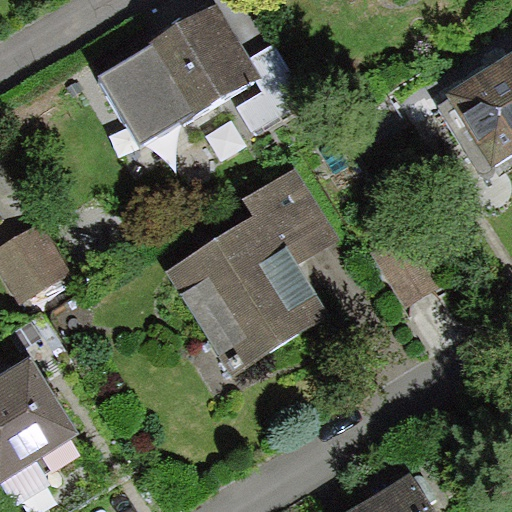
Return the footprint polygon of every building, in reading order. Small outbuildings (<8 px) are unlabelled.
[(101,82),(143,154),(258,87),(215,15),(101,82)] [(511,55),(436,103),(481,174),(511,155),(511,55)] [(154,268),(220,376),(344,301),(278,193),(154,268)] [(0,258),(0,265),(24,303),(70,274),(43,231),(0,258)] [(0,379),(0,468),(9,485),(98,436),(52,351),(0,379)] [(332,511),(447,511),(417,461),(332,511)]
